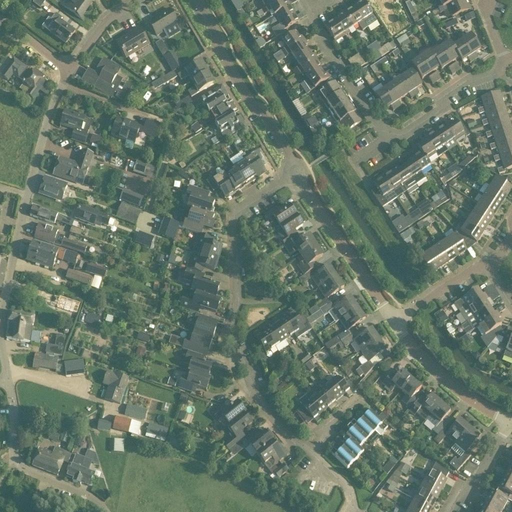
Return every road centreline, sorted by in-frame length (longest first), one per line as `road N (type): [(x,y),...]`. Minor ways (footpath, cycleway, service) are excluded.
road 1 (residential): [(310,453),(255,398),(227,339),(237,303),(234,214),(298,172)]
road 2 (residential): [(0,323),(42,139),(68,69)]
road 3 (residential): [(298,172),(194,0)]
road 4 (residential): [(394,321),(298,172)]
road 5 (residential): [(509,421),(434,371),(394,321)]
road 6 (residential): [(394,134),(382,133),(316,32),(312,13)]
road 7 (residential): [(503,61),(394,134)]
